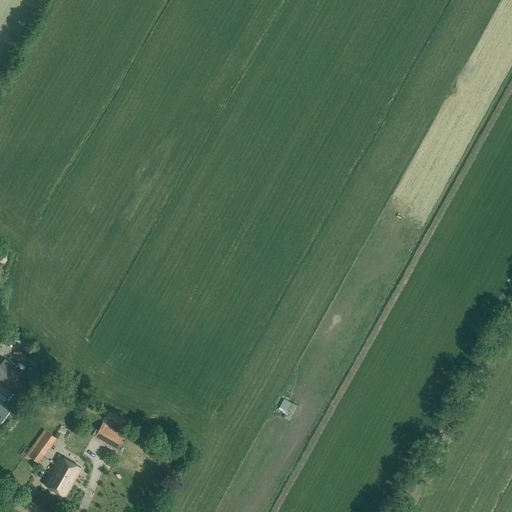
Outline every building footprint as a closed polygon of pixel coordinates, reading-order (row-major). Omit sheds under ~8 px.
[(0,381),(24,400),(37,383),(5,359),(0,364),(0,381)] [(283,415),(292,401),(287,398),(278,412),(283,415)] [(0,401),(0,424),(11,410),(0,401)] [(82,430),(90,433),(95,420),(87,417),(82,430)] [(116,450),(125,435),(103,422),(94,437),(116,450)] [(38,439),(32,447),(27,455),(38,462),(43,455),(49,446),(38,439)] [(65,497),(81,469),(60,456),(43,484),(65,497)]
